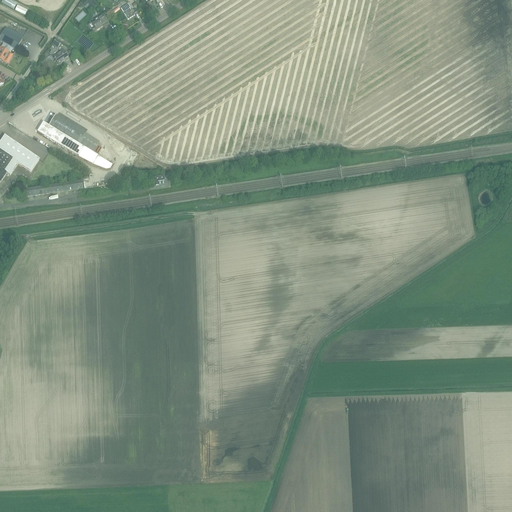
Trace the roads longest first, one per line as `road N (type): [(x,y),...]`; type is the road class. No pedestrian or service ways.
road 1 (tertiary): [(2,120),(192,0)]
road 2 (unclassified): [(0,205),(128,192)]
